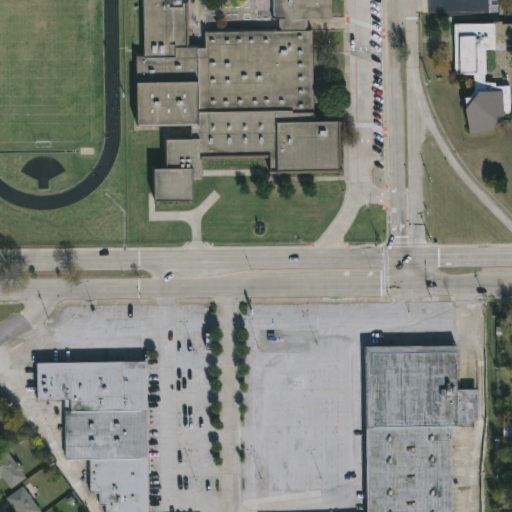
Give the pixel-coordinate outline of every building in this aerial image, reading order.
[(333,0),(334,20),(307,21),(307,32),(312,32),(313,114),(316,114),(316,120),(340,119),(341,172),(269,173),(269,157),(201,158),(201,179),(193,179),(193,199),(154,200),(153,167),(165,167),(165,139),(191,138),(191,126),(137,127),(137,85),(136,54),(145,54),(144,0),(333,0)] [(495,129),(469,135),(463,103),(474,91),(474,75),(454,75),(454,25),(511,25),(511,50),(485,50),(485,86),(509,86),(508,114),(505,114),(495,129)] [(365,511),(363,346),(457,344),(457,390),(478,390),(478,419),(473,419),(473,426),(452,427),(453,511),(365,511)] [(37,361),(148,361),(148,511),(106,511),(106,504),(100,504),(100,493),(90,493),(90,459),(66,459),(65,399),(37,399),(37,361)] [(502,423),(511,423),(511,436),(502,436),(502,423)] [(2,476),(0,476),(0,458),(12,453),(24,480),(6,487),(2,476)] [(40,510),(37,511),(12,511),(3,500),(21,486),(40,510)]
